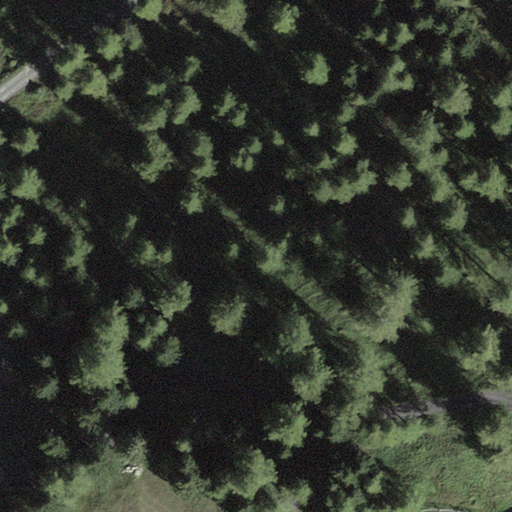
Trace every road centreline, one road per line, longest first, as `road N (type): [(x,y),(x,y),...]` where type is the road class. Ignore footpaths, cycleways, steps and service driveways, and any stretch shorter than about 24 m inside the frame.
road 1 (track): [(0,475),(35,476),(120,430),(158,382),(184,376),(312,417),(485,397),(511,412)]
road 2 (track): [(127,0),(121,17),(50,50),(0,95)]
